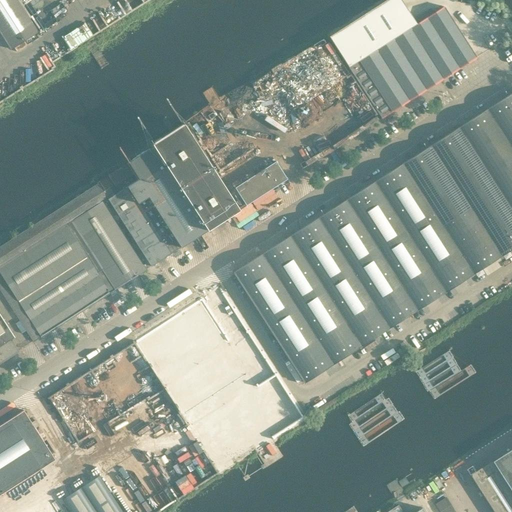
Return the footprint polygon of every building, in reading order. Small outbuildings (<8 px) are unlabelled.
[(0,0),(0,32),(11,49),(38,32),(17,0),(0,0)] [(126,0),(137,9),(145,0),(126,0)] [(400,0),(386,0),(329,37),(349,68),(381,118),(440,80),(442,79),(447,76),(451,74),(455,71),(476,57),(443,7),(416,24),(400,0)] [(481,11),(471,18),(486,42),(497,36),(481,11)] [(388,328),(511,247),(511,92),(233,272),(303,382),(388,328)] [(239,209),(195,142),(185,126),(127,163),(108,175),(115,186),(134,174),(138,179),(108,199),(151,266),(195,238),(239,209)] [(235,187),(246,205),(287,179),(275,161),(235,187)] [(98,184),(0,246),(0,289),(33,341),(41,336),(123,284),(146,269),(102,202),(100,203),(99,201),(106,196),(103,192),(98,184)] [(148,359),(215,321),(202,299),(82,369),(88,378),(90,377),(92,381),(97,378),(98,379),(133,359),(143,375),(141,376),(145,382),(157,375),(148,359)] [(429,322),(433,332),(455,322),(451,313),(429,322)] [(0,362),(18,351),(18,352),(19,351),(11,339),(14,337),(14,336),(13,337),(0,315),(0,362)] [(237,331),(174,368),(206,422),(269,385),(237,331)] [(0,494),(55,459),(52,455),(22,410),(0,424),(0,494)] [(511,449),(500,458),(511,476),(511,449)] [(511,511),(511,486),(495,460),(472,475),(491,505),(489,507),(486,502),(476,509),(477,511),(493,511),(495,511),(511,511)] [(124,511),(102,474),(61,497),(69,511),(124,511)] [(441,511),(456,511),(457,511),(445,494),(435,502),(441,511)]
